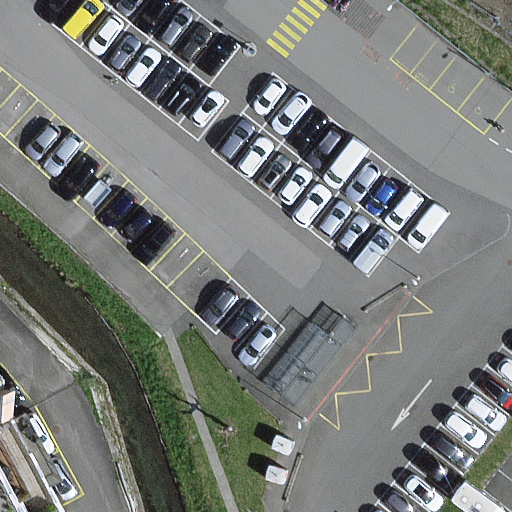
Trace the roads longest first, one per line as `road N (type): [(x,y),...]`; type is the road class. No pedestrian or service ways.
road 1 (residential): [(511,179),(430,134),(252,0)]
road 2 (residential): [(0,338),(54,396),(106,511)]
